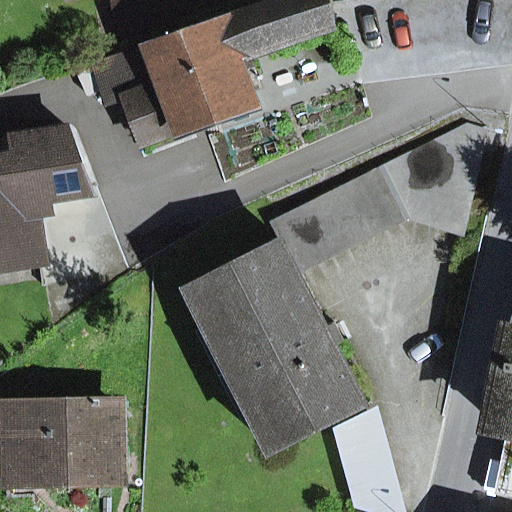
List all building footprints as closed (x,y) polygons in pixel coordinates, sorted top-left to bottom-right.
[(131,99),(147,145),(256,108),(239,61),(338,29),(332,0),(277,0),(96,66),(110,106),(131,99)] [(174,22),(170,0),(127,0),(115,2),(119,30),(174,22)] [(298,271),(407,218),(465,235),(488,131),(468,125),(273,223),(285,246),(298,271)] [(0,254),(39,249),(34,215),(50,212),(47,195),(92,188),(71,130),(18,139),(22,164),(0,167),(0,254)] [(367,406),(298,271),(285,246),(195,291),(277,452),(367,406)] [(511,363),(498,426),(511,429),(511,471),(507,493),(511,494),(511,363)] [(120,408),(97,409),(98,436),(120,435),(120,408)] [(358,509),(369,511),(406,511),(379,408),(336,429),(358,509)] [(41,479),(121,478),(120,435),(98,436),(97,409),(9,411),(11,471),(41,471),(41,479)]
